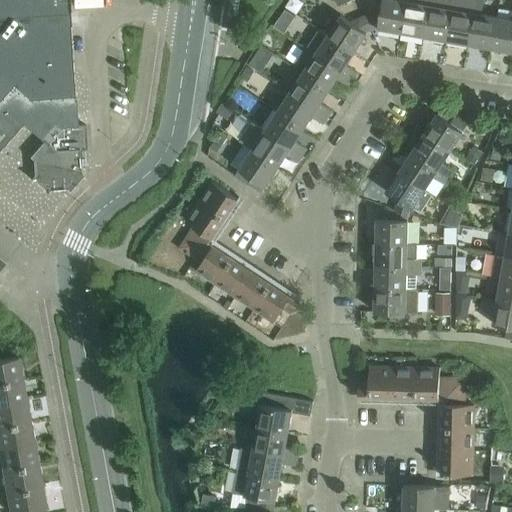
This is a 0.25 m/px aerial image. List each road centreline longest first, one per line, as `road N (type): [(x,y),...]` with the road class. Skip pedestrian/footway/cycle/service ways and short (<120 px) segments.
road 1 (tertiary): [(71,280),(71,257),(93,216),(165,154),(194,0)]
road 2 (residential): [(511,89),(391,77),(342,162),(315,255)]
road 3 (tertiary): [(113,511),(71,280)]
road 4 (residential): [(315,255),(343,439)]
